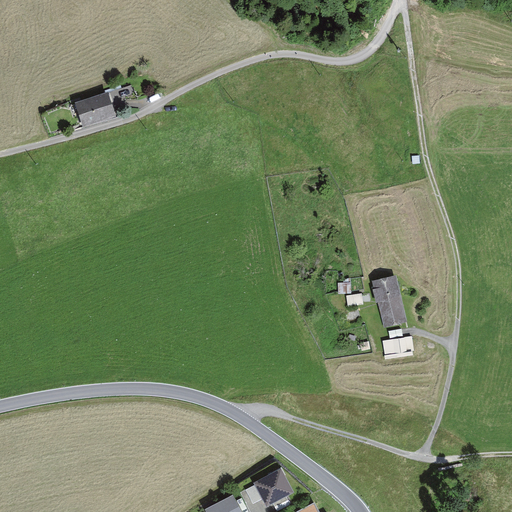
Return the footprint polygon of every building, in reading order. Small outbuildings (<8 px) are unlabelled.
[(84,126),(117,115),(109,90),(76,101),(84,126)] [(351,293),(350,279),(348,279),(343,280),(343,283),(339,283),(339,294),(351,293)] [(397,297),(392,279),(377,283),(383,306),(385,306),(389,323),(405,319),(403,312),(398,313),(395,298),(397,297)] [(349,306),(362,304),(361,294),(347,296),(349,306)] [(390,329),(390,337),(404,335),(403,328),(390,329)] [(414,350),(412,337),(404,338),(395,340),(396,352),(414,350)] [(277,511),(291,503),(287,494),(296,489),(283,465),(254,480),(267,504),(272,502),(277,511)] [(244,511),(234,492),(205,507),(207,511),(244,511)] [(322,511),(316,499),(293,511),(294,511),(328,511),(327,509),(322,511)]
